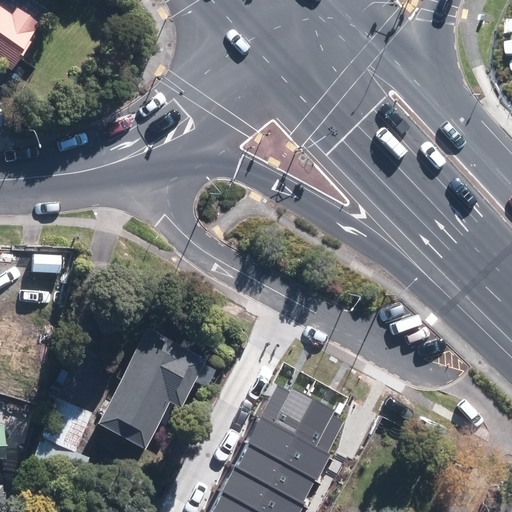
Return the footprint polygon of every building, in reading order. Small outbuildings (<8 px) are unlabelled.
[(0,68),(5,73),(27,42),(24,41),(34,28),(10,11),(6,17),(0,13),(0,68)] [(0,390),(11,395),(48,295),(3,278),(0,284),(0,390)] [(198,362),(139,330),(86,427),(133,453),(159,405),(172,411),(187,384),(199,390),(209,372),(197,365),(198,362)] [(289,433),(308,396),(290,386),(288,390),(275,384),(258,416),(261,418),(289,433)] [(335,410),(308,396),(289,433),(328,454),(345,421),(333,414),(335,410)] [(87,413),(52,400),(26,460),(75,480),(84,459),(70,454),(87,413)] [(289,433),(261,418),(248,443),(250,444),(316,480),(330,455),(328,454),(289,433)] [(303,503),(316,480),(250,444),(237,468),(303,503)] [(303,503),(237,468),(236,467),(222,493),(256,511),(300,511),(304,504),(303,503)] [(256,511),(222,493),(212,511),(256,511)]
